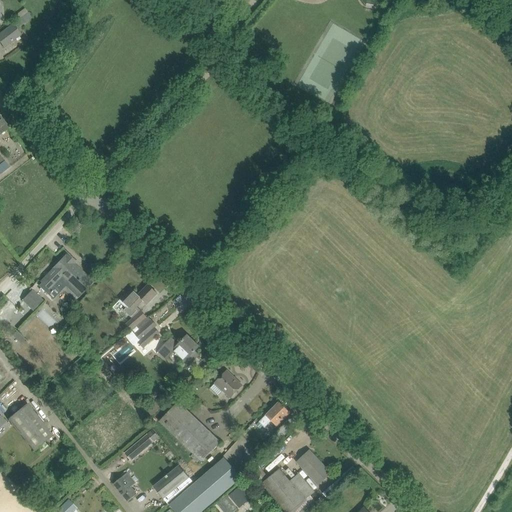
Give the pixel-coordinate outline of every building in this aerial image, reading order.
[(33,2),(28,0),(27,0),(24,6),(30,9),(33,2)] [(19,27),(31,17),(24,8),(14,16),(18,20),(15,22),(19,27)] [(0,33),(0,42),(4,47),(19,36),(11,25),(0,33)] [(0,134),(9,128),(0,116),(0,134)] [(0,174),(9,167),(0,155),(0,174)] [(66,287),(77,298),(92,282),(83,273),(82,274),(77,269),(76,269),(72,265),(74,263),(67,256),(41,283),(39,286),(53,300),(66,287)] [(125,296),(121,300),(128,307),(125,311),(132,318),(133,319),(127,325),(133,331),(146,317),(147,316),(141,311),(139,313),(135,309),(143,301),(147,304),(150,300),(157,293),(149,285),(139,296),(132,289),(125,296)] [(32,292),(24,300),(33,309),(41,301),(32,292)] [(133,331),(127,337),(134,345),(138,342),(143,348),(160,333),(154,327),(156,325),(151,319),(150,320),(146,317),(133,331)] [(167,358),(174,350),(185,361),(190,357),(194,361),(199,356),(195,351),(199,347),(188,335),(178,345),(172,338),(160,350),(167,358)] [(216,383),(231,398),(241,387),(234,380),(234,378),(227,371),(216,383)] [(182,398),(159,422),(202,462),(221,441),(186,407),(188,404),(182,398)] [(266,415),(260,422),(265,427),(273,419),(278,424),(289,413),(279,403),(267,416),(266,415)] [(8,420),(33,451),(52,435),(27,404),(8,420)] [(152,416),(159,409),(155,406),(149,413),(152,416)] [(252,428),(242,439),(250,446),(259,436),(252,428)] [(311,451),(297,464),(318,488),(333,475),(311,451)] [(170,505),(176,511),(201,511),(241,478),(224,458),(170,505)] [(259,483),(267,476),(259,465),(250,472),(259,483)] [(189,478),(179,466),(154,486),(164,498),(189,478)] [(290,511),(306,499),(280,469),(263,484),(286,511),(290,511)] [(121,478),(114,484),(128,502),(137,494),(131,486),(136,482),(127,473),(121,478)] [(66,511),(74,505),(69,500),(55,511),(66,511)]
